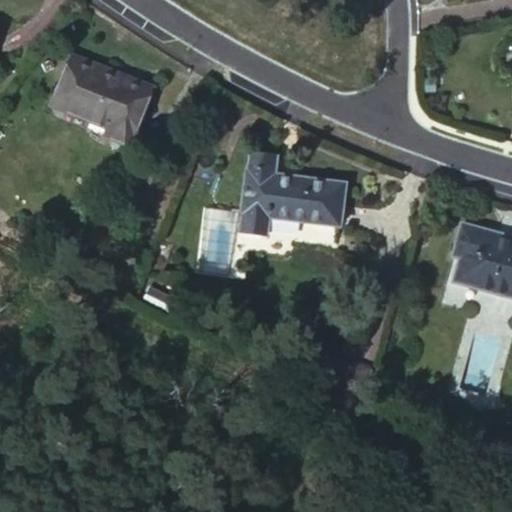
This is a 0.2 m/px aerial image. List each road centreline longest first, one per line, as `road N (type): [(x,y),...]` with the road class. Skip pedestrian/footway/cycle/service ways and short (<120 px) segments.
road 1 (residential): [(143,0),(263,71),(394,130)]
road 2 (residential): [(394,130),(397,0)]
road 3 (residential): [(394,130),(511,169)]
